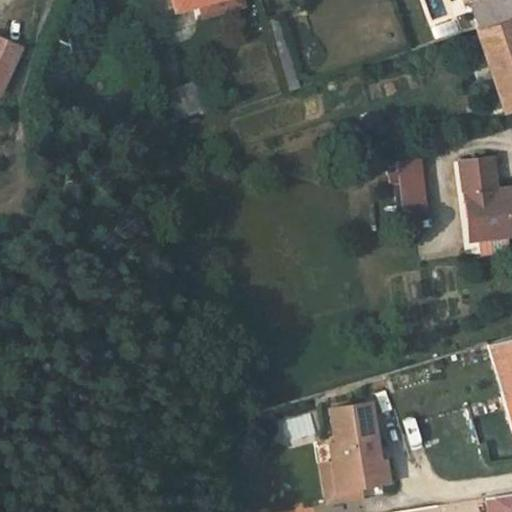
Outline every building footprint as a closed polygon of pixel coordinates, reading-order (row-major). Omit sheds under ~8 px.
[(203,0),(169,0),(173,9),(203,0)] [(486,0),(479,2),(486,23),(507,17),(500,0),(486,0)] [(511,0),(500,0),(507,17),(511,15),(511,0)] [(486,23),(474,27),(483,54),(502,110),(511,106),(511,17),(511,15),(507,17),(486,23)] [(0,40),(0,91),(19,49),(0,40)] [(173,118),(202,107),(193,82),(164,92),(173,118)] [(365,147),(351,151),(355,164),(369,160),(365,147)] [(458,162),(463,203),(472,202),(477,240),(504,236),(511,235),(511,188),(504,189),(505,196),(495,197),(494,190),(489,157),(458,162)] [(422,211),(418,167),(417,162),(397,164),(403,213),(422,211)] [(472,202),(463,203),(468,241),(477,240),(472,202)] [(506,251),(504,236),(477,240),(479,254),(506,251)] [(511,332),(484,341),(499,394),(511,436),(511,435),(511,332)] [(330,430),(371,424),(368,402),(327,409),(330,430)] [(466,406),(426,419),(438,457),(478,444),(466,406)] [(371,424),(330,430),(333,444),(328,444),(331,461),(335,489),(356,485),(385,481),(382,460),(377,461),(371,424)] [(335,489),(331,461),(319,463),(325,503),(358,498),(356,485),(335,489)] [(511,511),(511,497),(495,500),(497,511),(511,511)]
